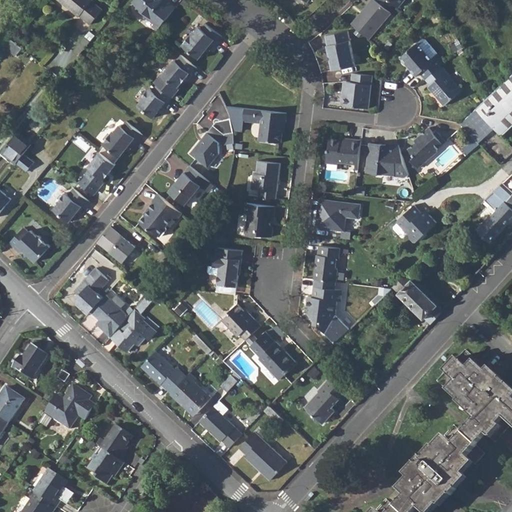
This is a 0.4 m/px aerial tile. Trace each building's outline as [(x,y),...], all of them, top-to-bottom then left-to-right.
[(92,1),(92,0),(58,0),(79,17),(80,16),(91,24),(103,10),(92,1)] [(140,12),(155,24),(154,26),(158,30),(177,7),(168,0),(134,0),(133,2),(139,7),(140,12)] [(369,38),(391,12),(376,0),(371,0),(352,24),(369,38)] [(199,58),(207,49),(210,44),(214,47),(222,36),(206,23),(202,28),(200,26),(194,33),(193,32),(183,45),(199,58)] [(85,38),(90,42),(97,34),(92,30),(85,38)] [(333,69),(356,65),(348,30),(326,35),(333,69)] [(79,56),(90,42),(85,38),(74,51),(79,56)] [(384,46),(387,48),(394,40),(391,38),(384,46)] [(12,39),(6,47),(17,56),(23,48),(12,39)] [(438,54),(432,58),(418,42),(401,57),(417,75),(420,73),(425,79),(426,78),(441,65),(445,62),(438,54)] [(182,55),(176,62),(174,60),(162,75),(178,88),(190,73),(192,74),(197,67),(182,55)] [(449,76),(450,75),(441,65),(426,78),(431,84),(436,90),(434,92),(445,105),(462,90),(449,76)] [(502,134),(511,124),(511,74),(488,96),(476,108),(495,128),(502,134)] [(343,94),(342,105),(369,108),(373,76),(364,75),(363,83),(347,81),(346,92),(343,94)] [(158,84),(153,90),(150,88),(142,98),(143,99),(138,105),(154,117),(159,111),(163,106),(165,108),(174,96),(158,84)] [(495,128),(476,108),(461,123),(480,142),(495,128)] [(257,109),(256,116),(262,117),(259,139),(282,142),(283,132),(284,121),(286,121),(287,112),(257,109)] [(217,120),(214,124),(226,134),(226,133),(233,133),(230,118),(217,120)] [(123,124),(116,132),(114,131),(104,144),(108,147),(103,153),(115,163),(120,156),(127,148),(131,143),(134,145),(143,134),(127,122),(124,125),(123,124)] [(214,124),(208,131),(220,141),(226,134),(214,124)] [(439,149),(448,142),(440,130),(437,133),(432,126),(417,138),(419,140),(410,146),(416,154),(412,156),(419,165),(439,150),(439,149)] [(208,131),(191,152),(208,166),(220,152),(220,141),(208,131)] [(25,153),(32,144),(18,132),(3,151),(17,162),(25,153)] [(359,164),(362,140),(341,137),(341,139),(331,138),(330,149),(328,149),(327,162),(339,164),(339,161),(359,164)] [(386,182),(386,179),(398,180),(398,183),(409,184),(412,183),(401,151),(389,150),(389,151),(372,149),(369,179),(386,182)] [(104,179),(116,164),(115,163),(103,153),(101,151),(89,166),(90,168),(85,174),(100,187),(106,180),(104,179)] [(27,171),(35,162),(25,153),(17,162),(27,171)] [(254,172),(252,188),(260,189),(259,196),(277,198),(281,163),(258,160),(257,169),(259,169),(259,173),(254,172)] [(210,180),(191,165),(170,190),(187,204),(202,185),(204,187),(210,180)] [(511,191),(503,183),(495,191),(511,206),(511,191)] [(0,213),(12,199),(0,188),(0,213)] [(74,188),(69,194),(66,192),(58,202),(59,203),(54,208),(70,221),(79,210),(82,205),(84,207),(89,200),(74,188)] [(491,204),(483,214),(482,216),(487,220),(478,230),(490,241),(511,217),(511,206),(495,191),(486,199),(491,204)] [(182,211),(160,194),(154,201),(149,207),(150,209),(146,214),(140,221),(157,235),(160,234),(166,227),(166,224),(172,216),(176,219),(182,211)] [(343,230),(345,216),(360,218),(361,203),(325,199),(324,206),(321,206),(321,210),(319,210),(316,227),(343,230)] [(256,236),(258,234),(273,236),(276,206),(247,203),(246,213),(250,213),(250,221),(248,221),(246,233),(248,236),(256,236)] [(415,233),(427,222),(412,206),(395,222),(398,226),(404,221),(412,229),(415,233)] [(398,226),(406,234),(412,229),(404,221),(398,226)] [(111,226),(99,241),(112,251),(124,262),(137,246),(124,236),(111,226)] [(23,249),(28,254),(36,262),(51,246),(39,235),(38,236),(32,230),(30,232),(25,227),(10,243),(20,252),(23,249)] [(352,231),(343,230),(342,238),(351,239),(352,231)] [(451,231),(437,245),(444,253),(459,239),(451,231)] [(336,281),(338,269),(336,266),(337,257),(339,257),(340,247),(320,245),(319,254),(318,254),(315,278),(336,281)] [(241,268),(243,249),(218,246),(217,255),(215,255),(214,265),(220,266),(219,274),(218,283),(237,286),(240,268),(241,268)] [(177,260),(165,251),(160,257),(172,266),(177,260)] [(426,256),(421,260),(425,265),(430,260),(426,256)] [(210,273),(219,274),(220,266),(214,265),(209,264),(208,270),(210,273)] [(92,311),(104,297),(99,292),(105,285),(110,280),(97,267),(92,273),(85,280),(76,290),(80,295),(78,297),(78,303),(89,313),(92,311)] [(393,287),(431,323),(444,308),(413,277),(408,272),(393,287)] [(336,281),(315,278),(314,286),(336,288),(336,281)] [(342,300),(343,289),(314,286),(313,296),(308,295),(306,312),(327,332),(337,341),(351,327),(341,318),(336,313),(338,300),(342,300)] [(392,288),(381,286),(380,294),(374,300),(376,303),(392,288)] [(153,288),(135,308),(142,313),(159,294),(153,288)] [(127,312),(107,294),(104,297),(92,311),(100,319),(102,321),(99,325),(111,336),(113,334),(126,318),(124,316),(127,312)] [(231,312),(223,319),(239,336),(241,334),(246,340),(261,325),(249,312),(248,314),(238,303),(231,311),(231,312)] [(158,331),(145,319),(147,317),(142,313),(135,308),(130,314),(126,318),(113,334),(122,341),(120,344),(128,351),(136,342),(140,345),(148,335),(151,338),(158,331)] [(276,341),(276,342),(266,331),(250,346),(266,362),(266,365),(280,379),(289,371),(288,370),(296,362),(276,341)] [(197,333),(193,338),(209,353),(213,349),(197,333)] [(111,336),(120,344),(122,341),(113,334),(111,336)] [(33,379),(49,354),(33,343),(24,358),(21,356),(14,367),(33,379)] [(161,384),(162,382),(170,390),(185,375),(177,367),(175,369),(156,350),(142,365),(161,384)] [(429,511),(442,498),(443,499),(448,493),(450,494),(456,488),(455,487),(465,475),(463,474),(484,451),(476,444),(486,433),(494,440),(510,423),(511,424),(511,389),(507,385),(507,384),(501,378),(500,379),(489,368),(487,370),(465,350),(438,379),(460,399),(458,401),(470,412),(468,414),(475,419),(463,433),(454,424),(434,447),(432,446),(422,457),(421,455),(415,462),(405,474),(407,476),(374,511),(429,511)] [(219,361),(225,367),(229,364),(222,358),(219,361)] [(309,371),(314,376),(319,370),(314,366),(309,371)] [(58,377),(66,382),(70,376),(70,375),(63,370),(58,377)] [(185,406),(187,403),(197,412),(212,397),(194,380),(197,378),(190,372),(187,376),(172,392),(171,393),(185,406)] [(170,390),(172,392),(187,376),(185,375),(170,390)] [(319,391),(305,407),(322,423),(334,409),(332,407),(340,398),(338,397),(343,391),(330,378),(318,390),(319,391)] [(91,400),(93,396),(74,383),(65,398),(58,393),(52,403),(45,413),(39,422),(48,428),(54,418),(71,430),(80,417),(85,420),(96,403),(91,400)] [(2,395),(0,397),(0,416),(10,423),(26,399),(9,388),(3,396),(2,395)] [(214,406),(223,414),(229,408),(220,400),(214,406)] [(185,406),(195,415),(197,412),(187,403),(185,406)] [(272,417),(277,412),(270,405),(265,410),(272,417)] [(222,441),(223,440),(230,447),(243,433),(223,414),(214,406),(200,421),(222,441)] [(0,438),(10,423),(0,416),(0,438)] [(116,424),(101,447),(121,460),(126,453),(125,452),(123,451),(126,446),(133,435),(116,424)] [(247,454),(245,456),(260,470),(262,467),(273,477),(287,462),(256,431),(240,447),(247,454)] [(27,443),(31,446),(35,440),(31,437),(27,443)] [(119,469),(124,462),(121,460),(101,447),(93,459),(95,460),(89,469),(97,475),(96,477),(107,484),(113,475),(117,468),(119,469)] [(260,470),(270,480),(273,477),(262,467),(260,470)] [(58,497),(69,480),(50,468),(35,491),(58,506),(62,499),(58,497)] [(51,511),(53,511),(58,506),(35,491),(32,489),(28,497),(31,498),(26,506),(21,511),(50,511),(51,511)] [(19,501),(26,506),(31,498),(28,497),(24,494),(19,501)]
